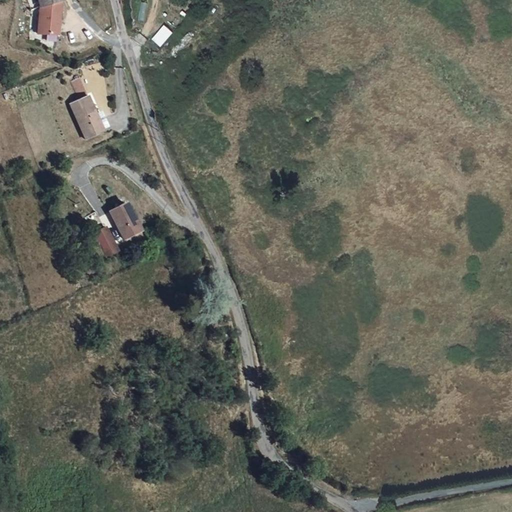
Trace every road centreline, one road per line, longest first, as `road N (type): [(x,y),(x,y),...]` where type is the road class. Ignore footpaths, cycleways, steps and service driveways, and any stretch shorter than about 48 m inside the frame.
road 1 (unclassified): [(355,511),(296,480),(263,440),(224,274),(163,160),(113,0)]
road 2 (residential): [(357,511),(511,481)]
